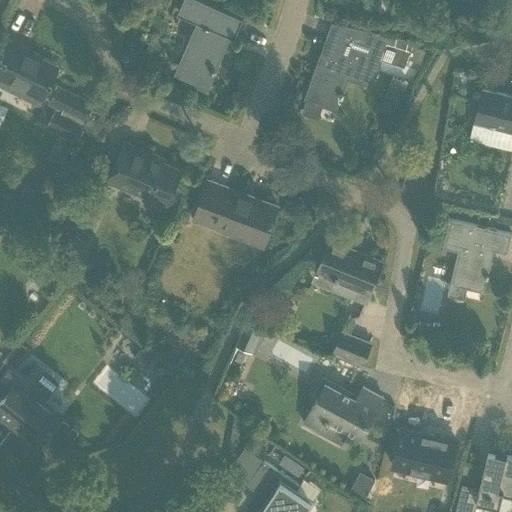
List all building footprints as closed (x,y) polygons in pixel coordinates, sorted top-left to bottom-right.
[(197,0),(183,0),(178,13),(197,21),(174,75),(208,89),(230,37),(234,39),(243,19),(197,0)] [(405,15),(401,31),(415,35),(419,19),(405,15)] [(332,22),(304,101),(306,101),(322,107),(336,112),(348,80),(372,89),(382,59),(404,67),(407,58),(421,63),(425,50),(412,45),(414,40),(332,22)] [(8,42),(0,59),(0,85),(2,81),(40,100),(42,97),(50,101),(49,104),(62,110),(60,114),(55,111),(47,128),(77,142),(78,138),(81,139),(85,130),(83,129),(85,125),(81,124),(83,120),(85,121),(92,104),(57,87),(56,89),(47,85),(56,67),(37,58),(37,60),(23,54),(25,50),(8,42)] [(511,97),(483,90),(475,123),(511,132),(511,153),(511,157),(511,156),(511,97)] [(124,142),(108,181),(145,197),(143,201),(166,210),(182,170),(161,161),(160,163),(151,160),(153,154),(124,142)] [(405,176),(402,187),(413,191),(417,180),(405,176)] [(208,181),(193,221),(263,247),(278,207),(208,181)] [(511,234),(449,219),(442,248),(458,252),(450,284),(452,285),(453,281),(482,288),(481,292),(483,293),(494,251),(507,254),(511,234)] [(59,225),(50,247),(69,254),(78,232),(59,225)] [(329,243),(318,272),(334,279),(331,288),(366,302),(381,263),(329,243)] [(418,322),(414,336),(426,339),(430,325),(418,322)] [(247,323),(242,334),(255,340),(260,329),(247,323)] [(342,334),(333,356),(360,367),(372,337),(371,336),(368,344),(342,334)] [(141,347),(133,356),(146,366),(153,356),(141,347)] [(44,401),(49,394),(10,363),(0,375),(0,396),(2,397),(0,399),(0,415),(18,429),(17,430),(22,434),(23,433),(26,436),(26,437),(30,440),(31,439),(35,443),(41,435),(41,434),(43,431),(45,433),(49,428),(47,427),(59,412),(44,401)] [(312,406),(303,422),(322,433),(327,423),(328,424),(329,420),(341,426),(350,431),(361,437),(382,397),(363,386),(356,399),(325,382),(312,406)] [(401,428),(392,467),(446,480),(456,441),(401,428)] [(454,511),(473,511),(476,502),(499,507),(502,496),(511,498),(511,456),(506,455),(495,453),(494,457),(487,455),(485,462),(479,488),(461,483),(454,511)] [(284,454),(279,463),(298,476),(304,467),(284,454)] [(304,511),(312,502),(314,503),(315,502),(296,489),(299,484),(264,460),(247,485),(268,500),(259,511),(304,511)] [(360,474),(352,489),(365,496),(373,480),(360,474)]
